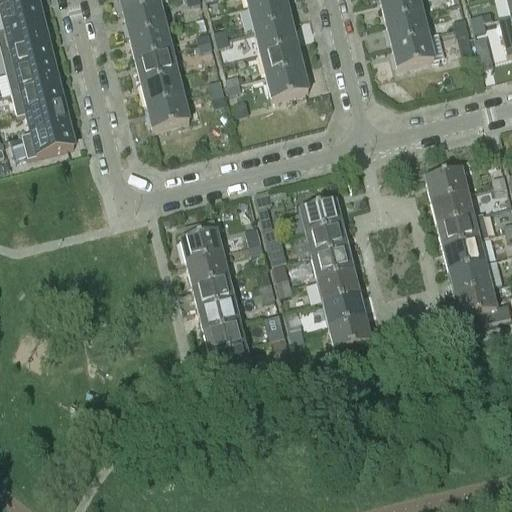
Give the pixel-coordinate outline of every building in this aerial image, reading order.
[(0,0),(0,14),(36,5),(34,0),(0,0)] [(155,0),(117,0),(122,20),(158,11),(155,0)] [(282,0),(243,0),(247,14),(284,5),(282,0)] [(415,0),(396,0),(378,5),(384,28),(421,19),(415,0)] [(511,0),(503,0),(509,22),(511,21),(511,0)] [(197,1),(185,4),(187,12),(199,9),(197,1)] [(41,26),(36,5),(0,14),(0,20),(4,36),(41,26)] [(284,5),(247,14),(253,37),(289,28),(284,5)] [(158,11),(122,20),(128,43),(164,34),(158,11)] [(421,19),(384,28),(390,52),(427,42),(421,19)] [(469,24),(471,31),(482,28),(481,21),(469,24)] [(193,27),(196,37),(205,35),(203,25),(193,27)] [(451,28),(453,36),(465,33),(463,25),(451,28)] [(0,58),(46,47),(41,26),(4,36),(0,36),(0,58)] [(289,28),(253,37),(259,60),(295,51),(289,28)] [(482,28),(471,31),(473,39),(484,36),(482,28)] [(467,41),(465,33),(453,36),(456,47),(458,47),(462,64),(472,62),(467,41)] [(164,34),(128,43),(134,66),(170,57),(164,34)] [(213,38),(215,46),(226,43),(224,36),(213,38)] [(195,43),(197,50),(209,48),(207,40),(195,43)] [(427,42),(390,52),(396,76),(433,66),(427,42)] [(226,43),(215,46),(216,54),(228,51),(226,43)] [(485,44),(473,46),(477,62),(489,59),(485,44)] [(51,68),(46,47),(0,58),(0,59),(5,80),(51,68)] [(209,48),(197,50),(199,58),(211,55),(209,48)] [(295,51),(259,60),(265,83),(301,74),(295,51)] [(170,57),(134,66),(140,90),(176,81),(170,57)] [(57,89),(51,68),(5,80),(10,101),(57,89)] [(301,74),(265,83),(271,107),(307,98),(301,74)] [(176,81),(140,90),(146,113),(182,104),(176,81)] [(224,85),(226,93),(238,90),(236,82),(224,85)] [(207,89),(209,97),(220,94),(218,87),(207,89)] [(62,110),(57,89),(10,101),(16,122),(25,119),(62,110)] [(238,90),(226,93),(228,100),(240,98),(238,90)] [(224,111),(220,94),(209,97),(213,114),(224,111)] [(182,104),(146,113),(152,137),(188,128),(182,104)] [(244,107),(231,110),(234,122),(247,119),(244,107)] [(67,131),(62,110),(25,119),(30,140),(67,131)] [(73,153),(67,131),(30,140),(21,143),(26,165),(73,153)] [(460,175),(424,184),(430,208),(466,199),(460,175)] [(491,185),(493,193),(504,190),(502,182),(491,185)] [(504,190),(493,193),(494,200),(506,197),(504,190)] [(283,193),(253,200),(257,215),(270,211),(269,207),(285,202),(283,193)] [(466,199),(430,208),(435,232),(472,223),(466,199)] [(298,216),(304,240),(340,231),(334,207),(298,216)] [(472,223),(435,232),(441,255),(478,246),(486,244),(481,220),(472,223)] [(511,228),(502,231),(504,239),(511,237),(511,228)] [(340,231),(304,240),(310,263),(346,254),(340,231)] [(255,234),(243,237),(247,254),(248,254),(260,251),(258,243),(255,234)] [(179,246),(185,270),(221,261),(215,237),(179,246)] [(264,242),(266,249),(277,247),(275,239),(264,242)] [(478,246),(441,255),(447,278),(483,269),(478,246)] [(260,251),(248,254),(250,262),(262,259),(260,251)] [(346,254),(310,263),(316,286),(352,277),(346,254)] [(221,261),(185,270),(191,293),(227,284),(221,261)] [(483,269),(447,278),(453,301),(489,292),(501,289),(495,266),(483,269)] [(352,277),(316,286),(321,310),(358,301),(352,277)] [(227,284),(191,293),(197,316),(233,307),(227,284)] [(275,288),(277,296),(289,293),(287,285),(275,288)] [(258,292),(260,300),(271,297),(269,289),(258,292)] [(489,292),(453,301),(459,325),(463,324),(465,335),(508,325),(505,314),(504,312),(495,314),(489,292)] [(289,293),(277,296),(279,303),(291,300),(289,293)] [(271,297),(260,300),(262,308),(273,305),(271,297)] [(358,301),(321,310),(327,333),(364,324),(358,301)] [(233,307),(197,316),(202,339),(239,330),(233,307)] [(364,324),(327,333),(333,357),(370,348),(364,324)] [(239,330),(202,339),(208,363),(245,354),(239,330)] [(287,335),(289,343),(301,340),(299,332),(287,335)] [(270,339),(271,347),(283,344),(281,336),(270,339)] [(301,340),(289,343),(291,350),(303,347),(301,340)] [(283,344),(271,347),(273,355),(285,352),(283,344)] [(245,354),(208,363),(214,387),(251,378),(245,354)]
